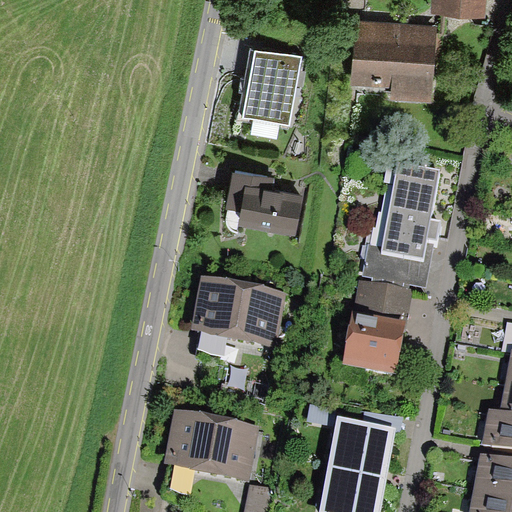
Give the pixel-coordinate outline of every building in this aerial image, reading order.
[(440,25),(358,17),(352,80),(389,83),(387,97),(433,101),(440,25)] [(301,52),(258,44),(246,111),(288,120),(301,52)] [(439,171),(389,161),(369,255),(420,266),(439,171)] [(273,174),(234,167),(227,202),(241,205),(238,218),(295,229),(302,193),(271,186),(273,174)] [(286,295),(202,279),(191,335),(275,350),(286,295)] [(356,281),(339,362),(386,372),(404,291),(356,281)] [(266,403),(269,389),(252,385),(248,399),(266,403)] [(511,388),(505,388),(499,417),(511,419),(511,388)] [(259,429),(177,413),(167,467),(249,482),(259,429)] [(336,421),(318,511),(380,511),(386,482),(395,437),(402,438),(405,421),(365,414),(363,426),(336,421)] [(511,419),(499,417),(489,416),(484,446),(511,450),(511,419)] [(511,466),(479,460),(473,494),(511,501),(511,466)] [(267,511),(271,490),(250,486),(245,511),(267,511)] [(511,511),(511,501),(473,494),(469,511),(511,511)]
